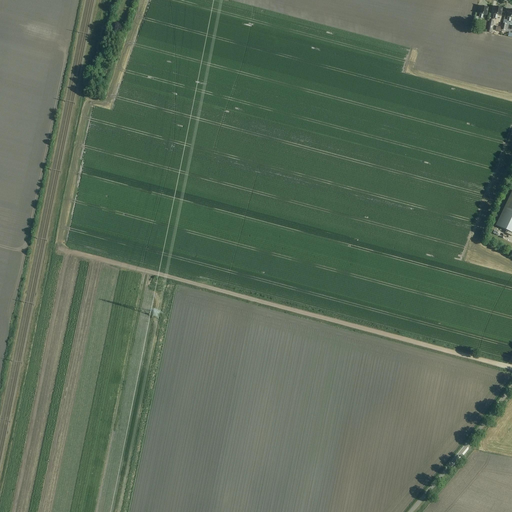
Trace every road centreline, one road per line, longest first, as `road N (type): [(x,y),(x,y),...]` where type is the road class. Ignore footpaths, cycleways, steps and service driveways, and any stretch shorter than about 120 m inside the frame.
road 1 (track): [(511,368),(59,246)]
road 2 (unclassified): [(511,385),(410,511)]
